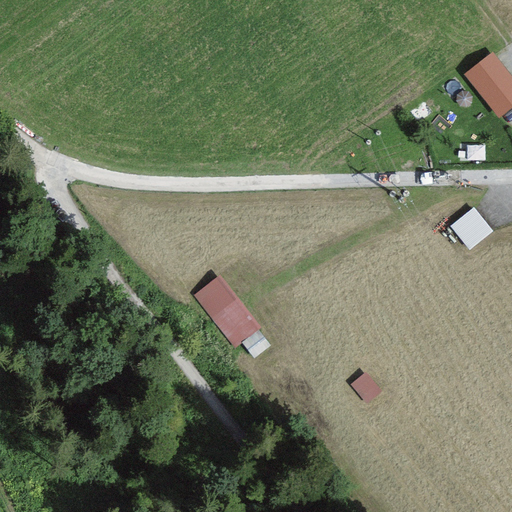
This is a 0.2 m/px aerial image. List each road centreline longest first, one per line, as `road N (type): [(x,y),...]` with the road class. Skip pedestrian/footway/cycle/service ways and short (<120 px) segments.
road 1 (track): [(511,176),(141,183),(43,155)]
road 2 (track): [(297,511),(101,260),(43,155)]
